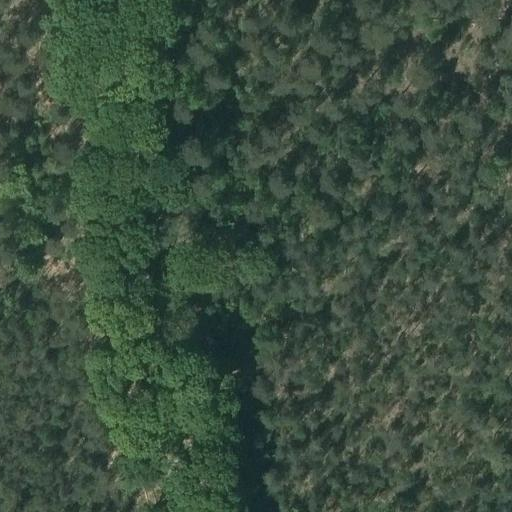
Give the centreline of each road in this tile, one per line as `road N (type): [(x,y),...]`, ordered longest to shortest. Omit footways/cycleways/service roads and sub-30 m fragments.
road 1 (track): [(115,0),(174,511)]
road 2 (track): [(142,252),(212,255),(511,130)]
road 3 (track): [(142,252),(65,245),(130,204),(136,191)]
